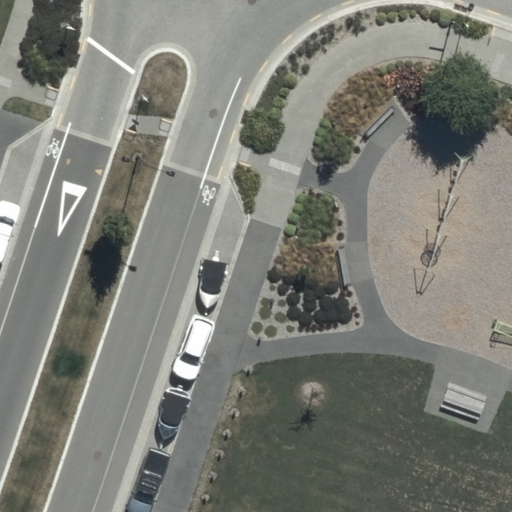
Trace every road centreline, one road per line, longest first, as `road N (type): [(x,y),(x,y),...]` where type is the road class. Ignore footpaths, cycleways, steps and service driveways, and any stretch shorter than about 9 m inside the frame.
road 1 (tertiary): [(226,9),(65,511)]
road 2 (tertiary): [(0,388),(125,0)]
